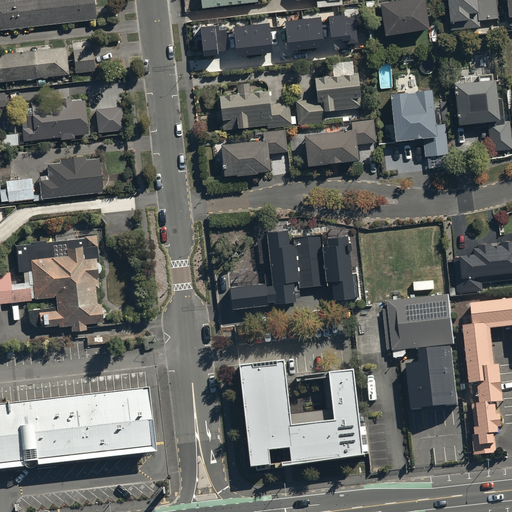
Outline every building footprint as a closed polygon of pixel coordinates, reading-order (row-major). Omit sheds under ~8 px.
[(93,0),(0,0),(0,31),(96,21),(93,0)] [(201,0),(203,12),(258,5),(257,0),(201,0)] [(393,1),(378,4),(384,40),(429,32),(423,0),(406,0),(407,1),(393,3),(393,1)] [(446,0),(450,32),(478,29),(477,23),(498,21),(496,0),(446,0)] [(344,14),(329,16),(332,40),(342,39),(342,41),(346,41),(347,44),(357,43),(354,17),(345,18),(344,14)] [(321,18),(285,22),(288,51),(324,47),(321,18)] [(237,56),(272,52),(269,23),(234,27),(237,56)] [(219,25),(200,27),(204,56),(218,55),(218,52),(229,50),(226,29),(219,30),(219,25)] [(63,47),(0,53),(0,83),(66,77),(63,47)] [(90,48),(72,51),(76,74),(93,72),(90,48)] [(358,74),(315,78),(318,100),(297,102),(299,126),(327,123),(326,114),(362,109),(358,74)] [(479,84),(455,87),(459,127),(487,124),(490,153),(511,150),(511,144),(510,122),(505,123),(502,98),(497,98),(495,83),(493,83),(492,75),(479,76),(479,84)] [(226,98),(220,98),(224,131),(267,127),(267,129),(291,127),(291,125),(296,125),(295,117),(286,118),(284,103),(271,104),(270,92),(250,94),(249,84),(237,85),(238,94),(226,95),(226,98)] [(431,90),(392,94),(397,144),(425,141),(426,157),(447,155),(444,126),(435,127),(431,90)] [(27,131),(23,131),(24,143),(88,136),(84,101),(71,102),(71,98),(29,102),(31,117),(26,117),(27,131)] [(122,107),(90,111),(92,136),(125,132),(122,107)] [(353,130),(305,135),(309,168),(358,162),(356,145),(376,143),(374,120),(352,122),(353,130)] [(284,130),(263,133),(263,140),(222,144),(226,178),(269,173),(267,155),(287,153),(284,130)] [(19,135),(0,136),(0,149),(20,148),(19,135)] [(48,176),(39,176),(42,200),(102,194),(98,158),(86,160),(86,158),(58,161),(59,164),(47,165),(48,176)] [(7,190),(0,190),(0,196),(1,203),(32,200),(30,178),(6,181),(7,190)] [(272,283),(230,287),(233,309),(296,302),(294,290),(332,285),(333,301),(356,299),(348,236),(323,239),(322,235),(289,238),(288,230),(266,233),(272,283)] [(0,314),(0,305),(0,304),(13,304),(14,320),(21,319),(20,304),(55,300),(56,309),(28,311),(29,324),(36,328),(39,328),(39,330),(57,328),(58,330),(70,328),(70,332),(86,330),(85,325),(101,324),(101,321),(103,320),(104,318),(105,314),(103,311),(100,310),(100,308),(96,307),(94,290),(98,289),(96,275),(99,275),(100,273),(100,268),(98,265),(96,263),(98,263),(96,237),(67,240),(67,241),(46,243),(45,241),(29,244),(29,245),(13,247),(16,274),(23,274),(24,283),(9,284),(9,275),(0,275),(0,314)] [(458,256),(460,280),(511,275),(511,245),(472,249),(472,255),(458,256)] [(385,303),(390,350),(455,343),(450,296),(385,303)] [(511,300),(470,303),(471,324),(462,325),(467,388),(476,387),(478,402),(468,403),(470,432),(472,455),(497,453),(495,436),(498,436),(490,331),(511,329),(511,300)] [(355,312),(357,333),(367,332),(365,312),(355,312)] [(411,410),(457,404),(450,346),(418,349),(419,361),(405,363),(411,410)] [(281,367),(237,372),(249,473),(363,460),(353,373),(328,376),(334,428),(289,433),(281,367)] [(0,474),(152,459),(146,394),(0,408),(0,474)]
